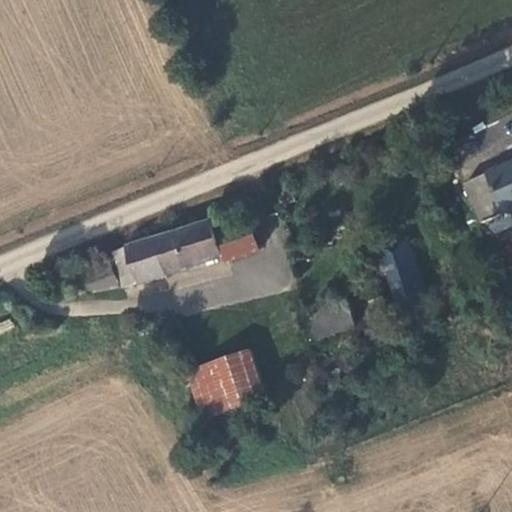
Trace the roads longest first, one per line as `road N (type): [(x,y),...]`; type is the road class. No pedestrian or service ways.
road 1 (tertiary): [(0,266),(511,50)]
road 2 (unknown): [(7,262),(45,313),(166,315),(324,282)]
